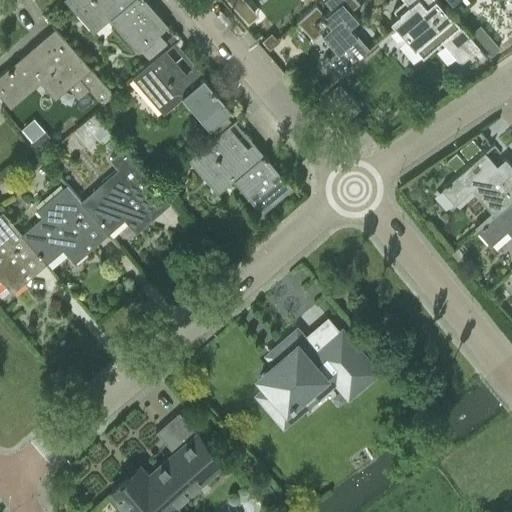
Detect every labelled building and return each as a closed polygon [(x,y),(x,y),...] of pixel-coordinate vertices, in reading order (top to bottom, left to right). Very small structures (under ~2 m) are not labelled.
[(148,0),(72,0),(94,25),(107,14),(138,49),(140,47),(148,56),(166,40),(158,32),(168,23),(148,0)] [(350,9),(360,1),(358,0),(325,0),(331,7),(323,14),(316,5),(297,22),(312,40),(322,32),(337,51),(322,64),(336,81),(371,51),(349,26),(358,19),(350,9)] [(398,12),(390,19),(395,24),(406,36),(415,46),(422,55),(440,40),(459,62),(477,46),(458,24),(442,6),(434,13),(426,5),(431,0),(402,0),(407,5),(398,12)] [(56,25),(0,74),(0,94),(9,105),(41,77),(56,94),(68,83),(78,95),(87,87),(102,103),(114,92),(114,91),(56,25)] [(480,43),(490,54),(499,46),(490,35),(480,43)] [(193,61),(183,70),(164,48),(134,74),(163,108),(182,92),(210,125),(231,106),(193,61)] [(341,84),(328,95),(333,100),(345,89),(341,84)] [(254,140),(247,146),(228,124),(191,155),(218,187),(232,175),(262,211),(293,185),(254,140)] [(32,139),(43,152),(55,142),(44,129),(32,139)] [(112,136),(105,142),(110,148),(117,142),(112,136)] [(472,137),(460,147),(467,156),(480,146),(472,137)] [(136,230),(170,201),(122,146),(109,157),(118,167),(80,199),(107,231),(124,216),(136,230)] [(456,150),(447,158),(454,167),(463,159),(456,150)] [(511,165),(504,157),(494,165),(482,151),(441,187),(455,202),(471,188),(494,214),(511,197),(511,165)] [(38,152),(31,159),(38,166),(45,160),(41,155),(38,152)] [(157,168),(157,174),(160,176),(165,176),(168,173),(168,169),(165,165),(161,165),(157,168)] [(107,231),(80,199),(65,183),(35,209),(41,215),(21,233),(45,260),(61,246),(73,260),(107,231)] [(511,197),(494,214),(489,218),(481,225),(478,228),(490,243),(506,229),(511,235),(511,197)] [(45,260),(21,233),(10,220),(2,211),(0,212),(0,276),(11,289),(45,260)] [(478,222),(481,225),(489,218),(486,215),(478,222)] [(296,330),(281,343),(288,351),(259,375),(268,385),(259,393),(283,422),(300,407),(294,399),(314,382),(321,390),(336,376),(350,392),(375,370),(341,331),(316,353),(296,330)] [(174,477),(209,446),(178,411),(155,430),(173,451),(143,478),(135,468),(111,489),(130,511),(172,511),(169,507),(181,496),(179,482),(174,477)] [(268,510),(282,498),(264,478),(251,489),(268,510)]
